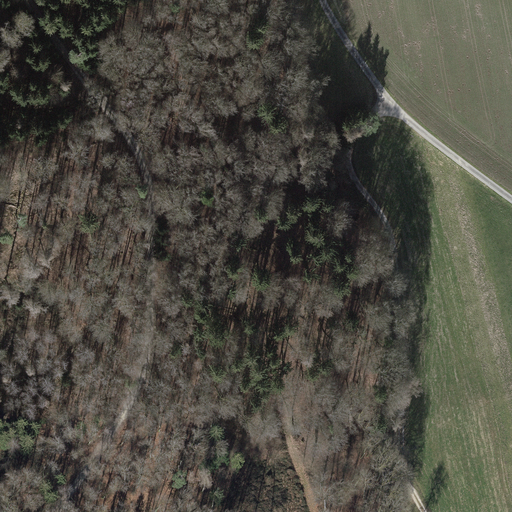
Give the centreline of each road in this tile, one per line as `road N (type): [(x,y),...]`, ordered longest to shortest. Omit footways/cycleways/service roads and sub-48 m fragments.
road 1 (track): [(29,0),(136,145),(152,195),(143,369),(113,430),(54,511)]
road 2 (track): [(424,511),(401,452),(391,235),(348,154),(366,121),(394,103)]
